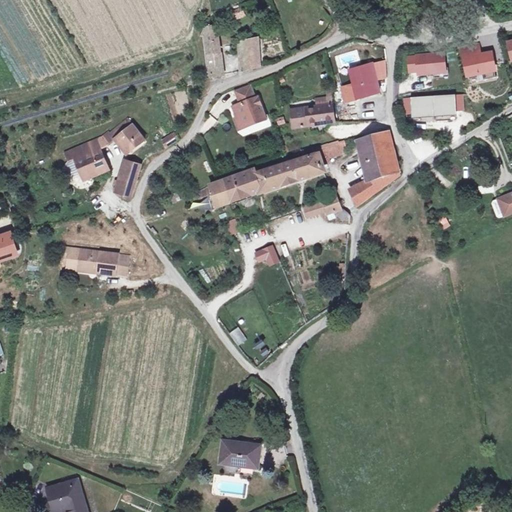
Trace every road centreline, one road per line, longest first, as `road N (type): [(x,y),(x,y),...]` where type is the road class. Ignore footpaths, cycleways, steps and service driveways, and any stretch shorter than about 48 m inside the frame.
road 1 (unclassified): [(282,381),(246,364),(139,222),(136,203),(141,179),(195,135),(217,85),(289,62),(352,27)]
road 2 (unclassified): [(282,381),(285,355),(350,300),(358,214),(412,173)]
road 3 (unclassified): [(412,173),(392,123),(394,40)]
road 4 (unclassified): [(313,511),(282,381)]
